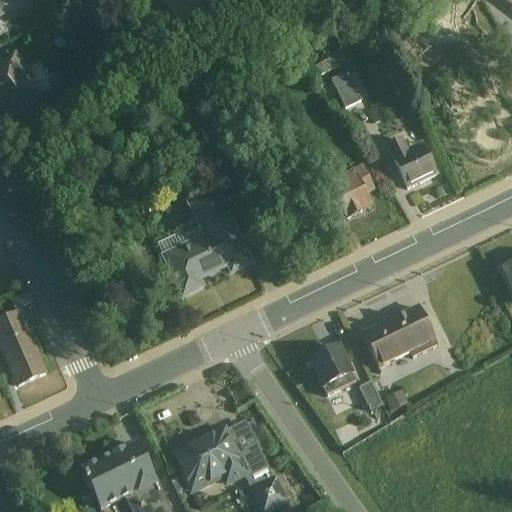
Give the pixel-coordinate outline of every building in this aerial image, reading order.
[(0,0),(0,24),(27,7),(21,0),(0,0)] [(149,0),(183,46),(245,0),(149,0)] [(511,0),(500,0),(511,9),(511,0)] [(0,72),(0,113),(8,124),(45,95),(17,59),(0,72)] [(402,180),(426,168),(410,135),(386,147),(402,180)] [(348,224),(372,214),(358,180),(333,191),(348,224)] [(229,278),(252,267),(215,192),(184,207),(200,240),(161,259),(182,301),(206,289),(203,284),(227,272),(229,278)] [(511,301),(511,267),(498,274),(511,301)] [(380,373),(437,351),(423,316),(366,339),(380,373)] [(0,353),(18,394),(48,381),(20,317),(0,325),(0,353)] [(324,400),(357,386),(342,351),(309,366),(324,400)] [(388,391),(374,397),(385,421),(399,415),(388,391)] [(418,401),(400,407),(405,422),(423,415),(418,401)] [(223,491),(248,481),(227,433),(169,458),(187,499),(220,485),(223,491)] [(95,511),(109,511),(155,489),(134,447),(78,476),(95,511)]
